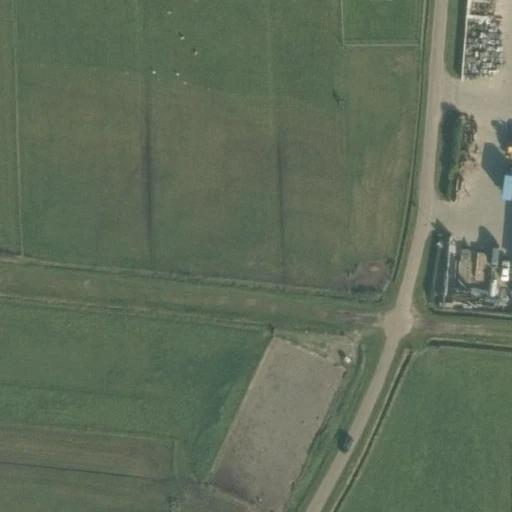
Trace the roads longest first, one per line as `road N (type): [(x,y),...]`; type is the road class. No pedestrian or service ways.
road 1 (unclassified): [(310,511),(400,323),(424,211),(441,0)]
road 2 (track): [(511,337),(0,284)]
